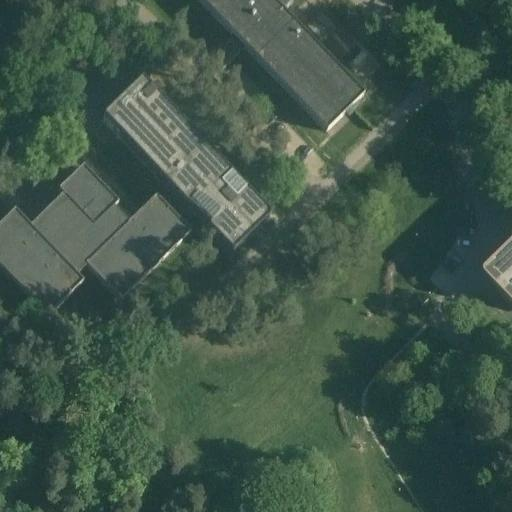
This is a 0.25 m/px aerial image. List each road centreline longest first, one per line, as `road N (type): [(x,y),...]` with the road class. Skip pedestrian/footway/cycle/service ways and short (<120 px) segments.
road 1 (residential): [(0,503),(312,198)]
road 2 (residential): [(312,198),(130,4)]
road 3 (residential): [(312,198),(432,78),(370,8)]
road 4 (residential): [(0,134),(130,4)]
